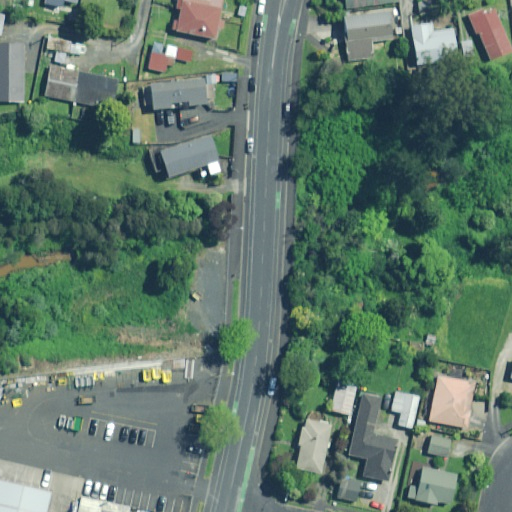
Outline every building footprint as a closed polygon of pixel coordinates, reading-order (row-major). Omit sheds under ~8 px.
[(176,0),(175,9),(179,10),(175,32),(214,40),(222,0),(176,0)] [(345,0),(347,8),(398,2),(397,0),(345,0)] [(511,52),(495,9),(470,19),(476,35),(478,34),(488,61),(511,52)] [(392,40),(389,12),(344,17),(349,61),(372,59),(370,42),(392,40)] [(432,25),(412,27),(415,61),(455,57),(452,30),(432,32),(432,25)] [(82,44),(48,37),(46,47),(79,54),(82,44)] [(24,44),(0,43),(0,103),(21,104),(24,44)] [(195,47),(178,44),(175,58),(191,62),(195,47)] [(173,58),(151,52),(147,68),(164,73),(166,65),(171,66),(173,58)] [(69,102),(79,57),(69,55),(66,71),(49,67),(43,96),(69,102)] [(119,81),(80,72),(73,103),(113,112),(119,81)] [(225,103),(222,76),(142,85),(144,106),(152,105),(152,111),(216,104),(225,103)] [(141,129),(133,129),(133,144),(142,144),(141,129)] [(223,172),(220,164),(212,136),(150,155),(156,173),(162,171),(166,181),(198,171),(200,179),(223,172)] [(475,384),(438,377),(430,422),(467,428),(475,384)] [(355,388),(336,384),(330,411),(349,415),(355,388)] [(420,399),(395,393),(391,409),(401,411),(398,425),(413,429),(420,399)] [(380,399),(361,395),(348,456),(367,460),(363,477),(388,482),(398,436),(373,431),(380,399)] [(332,422),(305,416),(298,446),(300,446),(295,469),(320,474),(332,422)] [(451,440),(431,437),(428,454),(448,458),(451,440)] [(459,476),(424,467),(419,490),(410,488),(408,499),(436,505),(437,501),(452,505),(459,476)] [(362,483),(347,480),(343,499),(358,503),(362,483)] [(35,511),(39,495),(0,486),(0,511),(35,511)]
